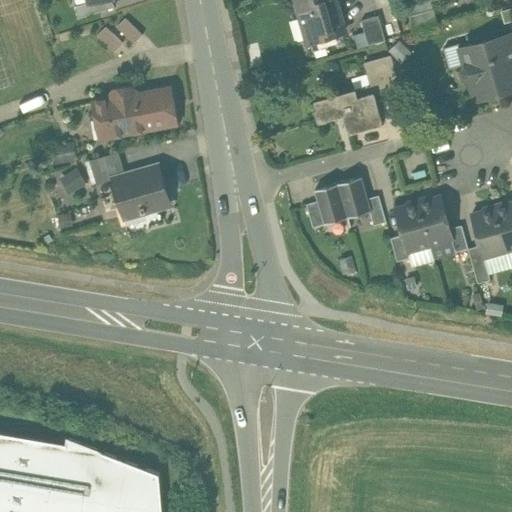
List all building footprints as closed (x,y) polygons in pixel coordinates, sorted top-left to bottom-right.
[(295,0),(307,38),(344,28),(344,27),(343,27),(334,0),(295,0)] [(380,14),(362,19),(370,44),(387,39),(380,14)] [(142,33),(127,17),(118,25),(134,41),(142,33)] [(124,42),(107,26),(98,35),(115,51),(124,42)] [(496,39),(476,44),(475,43),(474,44),(474,45),(464,47),(462,47),(467,64),(463,70),(465,76),(471,79),(472,79),(477,99),(478,98),(478,97),(488,95),(490,95),(490,94),(494,87),(511,81),(511,46),(511,44),(508,34),(507,34),(507,35),(497,38),(497,37),(495,38),(496,39)] [(391,54),(365,62),(371,84),(373,83),(375,92),(400,85),(391,54)] [(371,84),(316,99),(318,108),(316,109),(319,121),(344,114),(349,132),(383,123),(375,92),(373,83),(371,84)] [(137,88),(131,84),(114,87),(110,93),(111,96),(92,99),(96,120),(110,117),(113,136),(179,124),(172,84),(138,91),(137,88)] [(74,141),(51,144),(53,163),(76,160),(74,141)] [(119,151),(90,160),(97,183),(113,179),(113,178),(126,174),(119,151)] [(126,174),(113,178),(113,179),(125,216),(171,203),(160,164),(126,174)] [(72,194),(70,186),(84,183),(80,167),(52,174),(58,197),(72,194)] [(427,174),(425,168),(414,171),(415,177),(427,174)] [(362,175),(339,182),(348,216),(370,210),(371,210),(368,197),(362,175)] [(339,182),(315,188),(319,200),(325,223),(348,216),(339,182)] [(379,194),(368,197),(371,210),(370,210),(374,224),(387,221),(379,194)] [(442,194),(419,201),(430,243),(453,237),(454,237),(451,227),(442,194)] [(319,200),(307,203),(314,226),(325,223),(319,200)] [(430,243),(419,201),(396,207),(403,233),(407,250),(408,250),(430,243)] [(511,201),(495,207),(507,249),(511,247),(511,201)] [(495,207),(472,213),(480,244),(484,255),(485,255),(507,249),(495,207)] [(72,209),(53,213),(56,225),(75,221),(72,209)] [(462,224),(451,227),(454,237),(453,237),(456,251),(469,247),(462,224)] [(403,233),(391,236),(398,260),(410,256),(408,250),(407,250),(403,233)] [(484,255),(480,244),(469,247),(479,282),(491,278),(485,255),(484,255)] [(63,442),(0,431),(0,511),(162,511),(160,473),(64,435),(63,442)]
